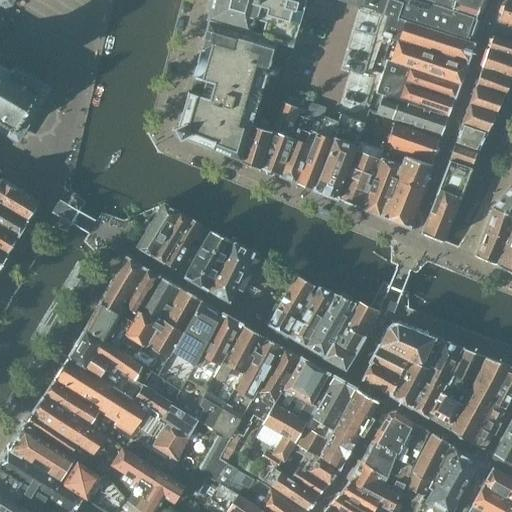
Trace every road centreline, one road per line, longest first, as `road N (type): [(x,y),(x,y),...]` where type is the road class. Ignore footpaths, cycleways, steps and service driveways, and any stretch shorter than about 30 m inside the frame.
road 1 (residential): [(194,0),(163,142),(411,244)]
road 2 (residential): [(511,357),(386,313),(411,244)]
